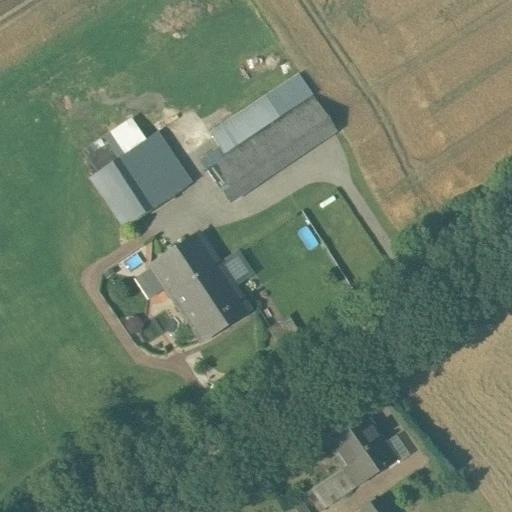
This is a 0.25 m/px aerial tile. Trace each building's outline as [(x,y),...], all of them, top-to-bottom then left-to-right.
[(257,101),(210,134),(219,147),(200,161),(227,201),(334,131),(297,75),(257,101)] [(131,120),(82,153),(97,174),(130,151),(146,175),(171,158),(155,134),(145,140),(131,120)] [(146,175),(130,151),(97,174),(90,178),(125,228),(189,185),(171,158),(146,175)] [(229,256),(210,229),(198,237),(217,265),(229,256)] [(151,268),(182,315),(201,342),(247,311),(225,278),(225,277),(217,265),(198,237),(151,268)] [(229,256),(217,265),(225,277),(237,269),(229,256)] [(182,315),(151,268),(133,280),(164,327),(182,315)] [(362,412),(323,439),(356,487),(395,461),(362,412)] [(388,511),(378,498),(358,511),(388,511)]
